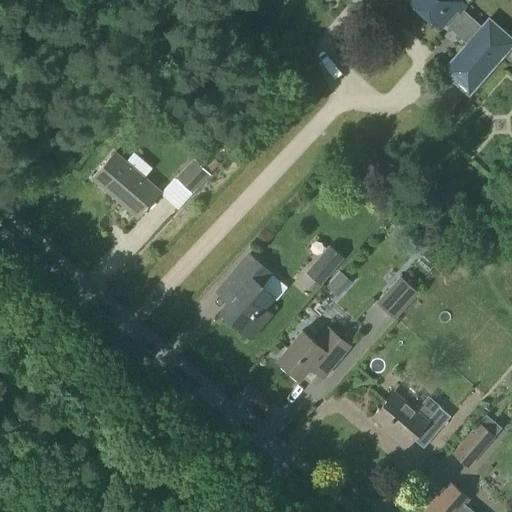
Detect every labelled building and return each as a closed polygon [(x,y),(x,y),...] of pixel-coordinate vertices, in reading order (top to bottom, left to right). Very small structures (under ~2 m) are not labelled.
[(407,0),(439,28),(456,8),(459,11),(465,5),(459,0),(407,0)] [(90,180),(135,219),(159,192),(113,153),(90,180)] [(174,180),(191,196),(209,176),(192,160),(174,180)] [(323,172),(338,183),(346,171),(332,161),(323,172)] [(458,253),(479,270),(498,248),(477,231),(458,253)] [(308,274),(321,284),(341,258),(329,248),(308,274)] [(219,313),(249,338),(262,323),(254,316),(270,297),(258,286),(269,274),(247,256),(223,284),(235,294),(219,313)] [(338,272),(325,286),(335,295),(348,280),(338,272)] [(377,306),(393,319),(415,292),(400,279),(377,306)] [(276,361),(297,379),(308,366),(321,377),(347,346),(326,329),(314,343),(300,332),(276,361)] [(370,417),(389,432),(387,435),(403,448),(420,428),(432,437),(449,417),(437,407),(425,422),(391,393),(370,417)] [(454,454),(467,466),(501,429),(491,419),(489,421),(486,418),(454,454)] [(470,511),(463,505),(468,500),(449,483),(423,511),(470,511)]
